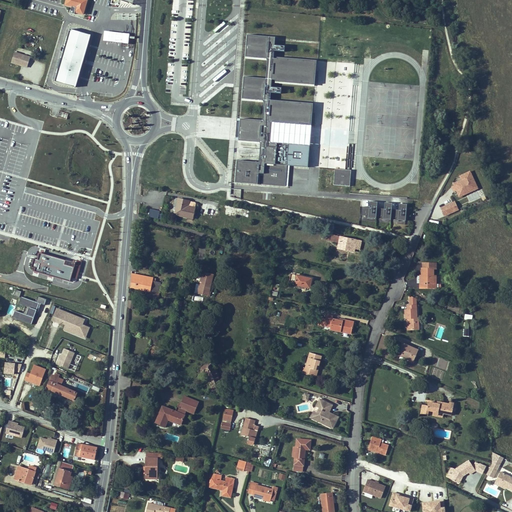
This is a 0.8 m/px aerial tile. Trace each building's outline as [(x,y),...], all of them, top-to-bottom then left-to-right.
[(66,0),(70,1),(69,5),(76,7),(74,11),(82,14),(86,0),(66,0)] [(75,87),(90,35),(70,29),(55,81),(75,87)] [(130,34),(105,31),(104,41),(129,43),(130,34)] [(76,87),(91,35),(90,35),(75,87),(76,87)] [(312,126),(313,104),(270,100),(271,93),(281,94),(282,88),(271,87),(272,80),(275,80),(275,82),(315,85),(317,61),(277,57),(277,59),(274,58),(274,51),(285,52),(285,46),(275,45),(275,37),(254,35),(253,48),(246,47),(245,57),(267,59),(266,79),(244,77),(242,99),(264,100),(262,120),(257,120),(256,133),(250,133),(249,138),(256,139),(256,142),(261,142),(259,162),(237,160),(235,182),(258,184),(259,176),(259,173),(263,174),(263,176),(263,185),(285,186),(287,166),(290,166),(308,167),(310,146),(270,142),(271,122),(312,126)] [(27,66),(30,57),(15,52),(11,63),(21,66),(25,66),(27,66)] [(256,133),(257,120),(240,119),(239,141),(256,142),(256,139),(249,138),(250,133),(256,133)] [(310,146),(312,126),(271,122),(270,142),(310,146)] [(312,141),(310,166),(346,169),(348,145),(340,144),(340,145),(327,144),(328,140),(323,140),(322,144),(316,143),(316,141),(312,141)] [(347,180),(348,176),(351,176),(351,170),(335,169),(334,185),(350,186),(350,180),(347,180)] [(479,189),(470,171),(459,176),(461,180),(453,184),(454,185),(452,186),(454,192),(456,191),(460,198),(479,189)] [(193,219),(195,208),(188,206),(190,201),(178,199),(176,208),(176,210),(175,215),(193,219)] [(406,221),(407,204),(402,204),(401,210),(399,210),(392,209),(392,203),(387,203),(386,209),(377,208),(378,202),(372,201),(372,208),(369,207),(362,207),(361,215),(366,216),(366,218),(376,218),(376,216),(381,217),(381,219),(391,220),(391,218),(396,218),(395,220),(406,221)] [(459,209),(456,201),(442,207),(446,215),(459,209)] [(216,210),(209,209),(210,205),(203,204),(201,213),(210,214),(209,214),(216,215),(216,210)] [(247,210),(226,205),(225,208),(226,208),(225,214),(236,216),(237,211),(241,212),(241,216),(248,217),(250,211),(247,210)] [(162,214),(159,214),(160,211),(150,209),(148,217),(161,219),(162,215),(162,214)] [(334,242),(335,236),(323,233),(322,239),(334,242)] [(360,249),(361,241),(356,240),(353,239),(340,237),(339,243),(338,248),(354,252),(355,248),(360,249)] [(35,268),(34,271),(70,282),(75,264),(39,253),(37,260),(34,259),(32,268),(35,268)] [(432,288),(432,284),(433,284),(434,276),(434,269),(436,269),(436,263),(423,263),(423,268),(422,268),(422,276),(423,276),(423,279),(422,279),(422,283),(420,283),(420,288),(432,288)] [(209,291),(213,274),(203,272),(200,285),(198,294),(209,296),(210,292),(209,291)] [(155,281),(153,281),(153,278),(132,274),(130,287),(150,292),(151,291),(152,291),(155,292),(154,297),(158,298),(161,284),(160,284),(160,283),(155,281)] [(310,289),(312,278),(291,274),(288,286),(294,287),(294,285),(310,289)] [(419,329),(418,318),(417,318),(416,298),(409,295),(410,305),(407,306),(407,310),(405,310),(405,319),(407,318),(409,318),(410,330),(419,329)] [(24,310),(14,306),(14,307),(9,305),(7,310),(20,317),(24,310)] [(82,325),(84,320),(75,316),(74,317),(70,315),(70,314),(57,309),(52,320),(60,323),(63,322),(67,323),(65,328),(74,331),(73,333),(81,336),(84,330),(85,331),(87,327),(82,325)] [(351,328),(352,322),(347,321),(347,322),(343,321),(342,322),(340,322),(340,320),(332,319),(333,315),(327,314),(326,319),(324,326),(331,327),(330,329),(351,334),(352,328),(351,328)] [(413,361),(418,350),(402,343),(400,348),(397,353),(397,354),(413,361)] [(68,369),(75,353),(64,348),(62,355),(60,360),(59,359),(57,364),(68,369)] [(319,366),(322,356),(310,353),(305,368),(307,369),(305,374),(314,377),(317,365),(319,366)] [(222,387),(218,376),(217,372),(216,372),(215,372),(212,367),(213,366),(211,363),(210,362),(209,362),(208,363),(202,368),(201,369),(201,370),(201,371),(202,372),(203,373),(204,373),(206,373),(207,376),(212,390),(213,391),(222,387)] [(2,374),(13,375),(13,372),(14,365),(3,364),(2,374)] [(27,373),(25,380),(39,385),(44,370),(32,366),(30,374),(27,373)] [(77,393),(61,386),(63,380),(58,378),(59,375),(55,374),(54,376),(52,375),(49,381),(55,383),(52,391),(74,400),(77,393)] [(52,391),(55,383),(49,381),(46,388),(52,391)] [(36,407),(40,398),(34,396),(30,405),(36,407)] [(181,425),(187,411),(194,414),(199,402),(185,396),(181,404),(179,403),(175,412),(162,406),(157,420),(166,424),(168,420),(181,425)] [(333,429),(339,417),(329,412),(328,412),(329,410),(330,410),(333,405),(320,399),(316,406),(319,408),(317,413),(315,417),(319,419),(318,421),(333,429)] [(262,407),(252,403),(240,400),(239,403),(250,406),(261,410),(262,407)] [(455,411),(455,408),(453,408),(454,403),(449,402),(449,404),(442,402),(442,405),(437,404),(428,402),(428,406),(422,405),(420,414),(428,415),(429,410),(433,411),(438,412),(438,414),(443,415),(443,413),(452,415),(453,410),(455,411)] [(231,421),(233,410),(226,409),(223,419),(231,421)] [(315,417),(317,413),(314,411),(310,418),(318,421),(319,419),(315,417)] [(252,430),(254,424),(255,420),(246,418),(241,435),(250,437),(248,443),(253,445),(257,431),(252,430)] [(13,422),(9,421),(6,433),(22,438),(25,427),(18,425),(13,424),(13,422)] [(54,453),(57,441),(53,440),(53,441),(48,440),(41,438),(38,448),(54,453)] [(381,443),(381,440),(372,438),(369,450),(386,455),(388,446),(381,443)] [(303,465),(305,451),(304,451),(304,449),(305,449),(310,450),(311,440),(297,439),(296,447),(295,457),(294,465),(303,465)] [(95,460),(97,448),(77,443),(74,456),(95,460)] [(499,467),(503,458),(492,452),(492,463),(499,467)] [(157,478),(157,458),(157,453),(147,453),(147,458),(146,458),(146,467),(147,467),(147,469),(146,469),(146,473),(146,478),(157,478)] [(244,470),(246,462),(239,460),(237,468),(244,470)] [(475,470),(473,467),(469,460),(455,469),(450,479),(458,482),(461,476),(462,475),(463,476),(469,472),(470,474),(475,470)] [(80,480),(81,477),(71,474),(74,466),(58,461),(51,484),(66,489),(68,484),(70,485),(72,480),(80,482),(80,480)] [(482,474),(486,467),(475,462),(473,467),(475,470),(482,474)] [(493,478),(499,467),(492,463),(486,475),(493,478)] [(31,485),(36,472),(28,469),(19,466),(15,479),(31,485)] [(450,479),(455,469),(451,467),(447,477),(450,479)] [(511,490),(511,477),(500,472),(497,479),(501,481),(499,484),(506,488),(511,490)] [(231,497),(235,479),(227,477),(226,482),(220,480),(221,475),(215,474),(214,479),(212,479),(210,487),(220,489),(223,490),(223,491),(222,495),(231,497)] [(506,488),(499,484),(501,481),(497,479),(494,483),(506,489),(506,488)] [(381,498),(386,487),(379,484),(375,482),(367,480),(363,491),(381,498)] [(274,500),(277,488),(274,487),(273,490),(257,485),(258,484),(251,482),(249,492),(255,494),(254,495),(264,497),(264,498),(270,500),(270,499),(274,500)] [(334,511),(333,502),(332,502),(332,497),(333,496),(333,492),(321,494),(323,511),(334,511)] [(410,511),(414,499),(392,493),(388,507),(406,511),(410,511)] [(445,511),(444,500),(422,502),(422,511),(445,511)] [(169,511),(170,508),(148,503),(145,511),(169,511)]
